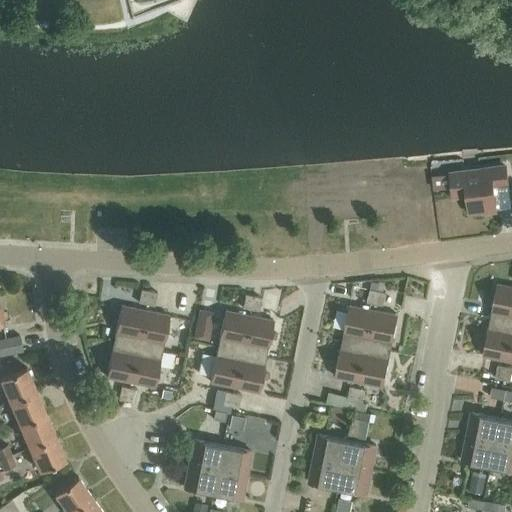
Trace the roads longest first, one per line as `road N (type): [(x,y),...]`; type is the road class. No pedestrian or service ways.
road 1 (residential): [(146,511),(71,389),(44,259)]
road 2 (unclassified): [(317,268),(44,259)]
road 3 (residential): [(414,511),(453,251)]
road 4 (residential): [(271,511),(317,268)]
road 5 (unclassified): [(453,251),(317,268)]
